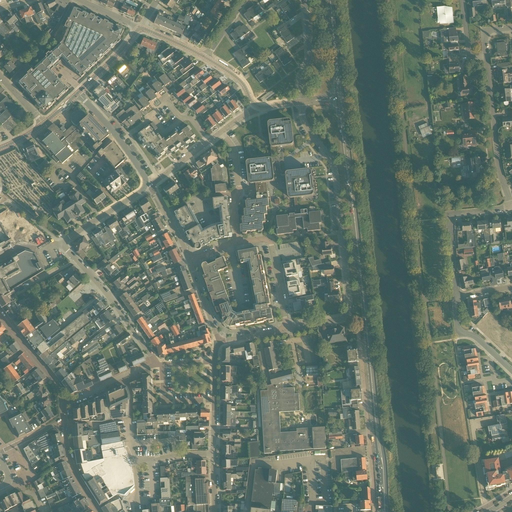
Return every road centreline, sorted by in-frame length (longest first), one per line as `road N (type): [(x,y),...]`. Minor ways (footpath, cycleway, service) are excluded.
road 1 (primary): [(382,511),(340,101)]
road 2 (unclassified): [(331,319),(347,308),(334,178),(300,102)]
road 3 (residential): [(511,206),(486,57)]
road 4 (residential): [(215,511),(214,362)]
road 5 (residential): [(156,365),(67,250)]
road 6 (residential): [(454,298),(450,218),(511,206)]
